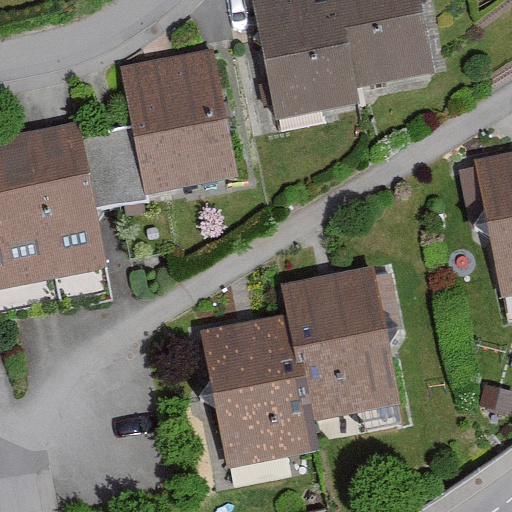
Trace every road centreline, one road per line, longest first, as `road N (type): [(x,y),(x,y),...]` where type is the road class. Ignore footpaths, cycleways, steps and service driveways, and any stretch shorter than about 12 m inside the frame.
road 1 (residential): [(22,421),(156,311),(511,93)]
road 2 (residential): [(157,0),(0,64)]
